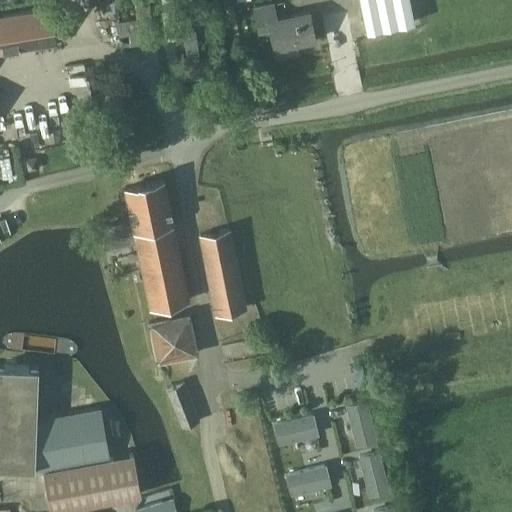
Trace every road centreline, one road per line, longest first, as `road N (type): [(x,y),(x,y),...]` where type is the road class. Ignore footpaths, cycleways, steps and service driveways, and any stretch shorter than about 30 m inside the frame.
road 1 (residential): [(221,511),(210,444),(211,353),(176,146)]
road 2 (unclassified): [(176,146),(274,119),(511,76)]
road 3 (residential): [(0,205),(13,191),(176,146)]
road 4 (residential): [(176,146),(170,111),(147,78),(111,53),(95,54)]
